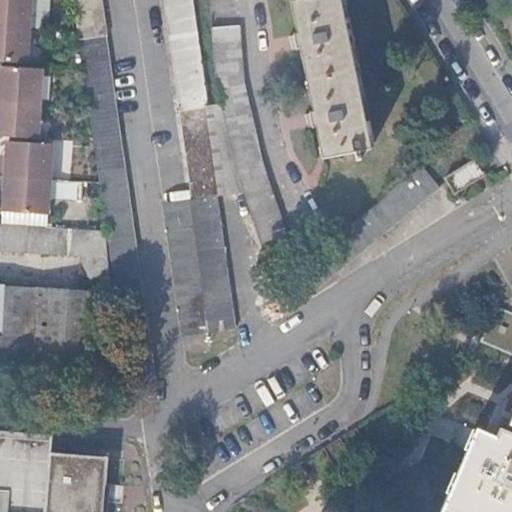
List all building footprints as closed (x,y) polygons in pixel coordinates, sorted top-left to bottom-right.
[(0,0),(0,59),(26,61),(29,0),(0,0)] [(33,0),(32,11),(48,12),(49,0),(33,0)] [(74,0),(131,384),(158,380),(102,0),(74,0)] [(193,0),(165,0),(192,199),(164,203),(183,344),(237,336),(218,197),(220,197),(193,0)] [(289,0),(296,32),(294,33),(297,46),(299,46),(312,111),(309,111),(312,124),(315,124),(322,158),(354,151),(356,159),(361,158),(360,150),(371,147),(340,0),(289,0)] [(238,25),(210,27),(214,82),(233,169),(272,280),(295,262),(260,158),(242,78),(238,25)] [(0,134),(39,136),(42,67),(0,64),(0,134)] [(0,191),(3,191),(2,197),(1,211),(46,213),(51,142),(6,140),(5,152),(5,159),(0,158),(0,191)] [(473,157),(443,175),(451,189),(453,192),(483,173),(473,157)] [(439,181),(422,160),(276,280),(292,302),(439,181)] [(112,271),(106,227),(0,220),(0,245),(81,251),(79,287),(111,289),(112,271)] [(0,387),(26,390),(26,386),(99,391),(100,389),(118,391),(119,363),(101,362),(101,354),(117,355),(112,291),(32,286),(32,284),(0,281),(0,387)] [(511,311),(494,304),(478,340),(511,354),(511,311)] [(511,511),(511,434),(500,430),(495,439),(487,460),(475,455),(456,498),(449,494),(441,511),(511,511)] [(50,435),(0,431),(0,511),(99,511),(105,458),(48,453),(50,435)] [(477,431),(462,465),(449,494),(456,498),(475,455),(487,460),(495,439),(477,431)] [(118,511),(119,487),(107,487),(105,511),(118,511)]
